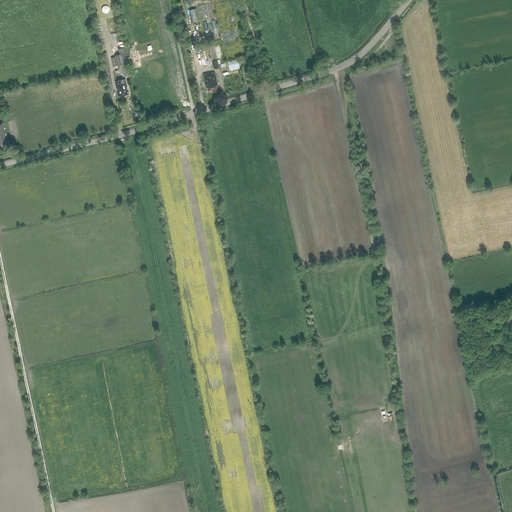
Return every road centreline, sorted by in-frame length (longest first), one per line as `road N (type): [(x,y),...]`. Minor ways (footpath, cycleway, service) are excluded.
road 1 (tertiary): [(0,166),(346,63),(407,0)]
road 2 (track): [(334,67),(374,252),(395,409)]
road 3 (track): [(0,264),(51,511)]
